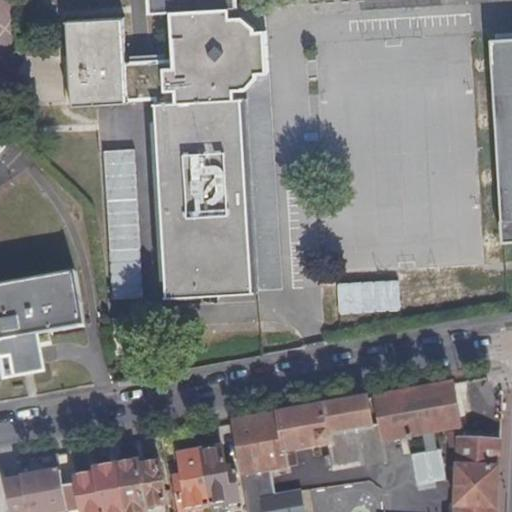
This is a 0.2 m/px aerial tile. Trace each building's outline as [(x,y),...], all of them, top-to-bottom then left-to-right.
[(155,99),(166,296),(254,291),(242,93),(241,92),(240,92),(240,82),(249,82),(260,70),(279,70),(290,56),(290,47),(296,46),(299,44),(301,41),(302,37),(300,33),(298,30),(294,28),(258,30),(245,19),(235,19),(235,11),(237,11),(236,0),(148,0),(150,17),(172,15),(174,61),(166,62),(165,49),(132,51),(133,64),(127,64),(124,18),(66,21),(69,56),(71,104),(130,102),(129,101),(155,99)] [(511,39),(492,41),(504,240),(511,239),(511,39)] [(71,104),(69,56),(63,57),(66,105),(71,104)] [(111,300),(142,299),(138,148),(107,149),(111,300)] [(12,352),(34,348),(32,337),(85,328),(75,275),(0,288),(0,343),(2,343),(4,353),(12,352)] [(129,352),(122,317),(106,320),(113,355),(129,352)] [(16,374),(38,370),(34,348),(12,352),(16,374)] [(245,511),(303,511),(299,491),(272,497),(267,471),(286,468),(284,453),(326,446),(331,470),(384,460),(381,445),(464,430),(455,384),(419,391),(372,399),(379,435),(372,436),(366,407),(370,406),(369,400),(229,425),(239,477),(245,511)] [(456,511),(498,511),(502,446),(461,443),(462,434),(451,437),(450,450),(460,451),(456,511)] [(122,511),(115,470),(121,468),(117,446),(104,448),(109,470),(98,472),(99,477),(79,481),(80,487),(60,490),(64,511),(77,511),(85,511),(122,511)] [(219,450),(197,454),(207,509),(237,503),(230,468),(222,470),(219,450)] [(414,454),(419,486),(448,482),(443,450),(414,454)] [(172,479),(177,511),(190,511),(207,509),(197,454),(175,458),(179,478),(172,479)] [(121,468),(115,470),(122,511),(150,511),(163,510),(155,467),(137,471),(136,466),(121,468)] [(23,511),(64,511),(60,490),(57,474),(18,482),(23,511)]
